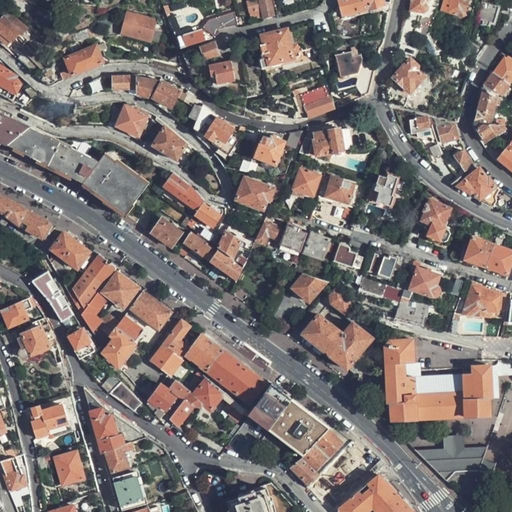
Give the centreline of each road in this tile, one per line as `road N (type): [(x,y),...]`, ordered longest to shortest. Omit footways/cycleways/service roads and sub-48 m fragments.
road 1 (residential): [(0,106),(66,132),(108,135),(220,200),(226,190),(212,153),(147,107),(128,97),(68,100),(55,91),(109,68),(144,66),(178,75),(229,117),(289,127),(379,97)]
road 2 (tertiary): [(0,168),(91,216),(335,400),(445,511)]
road 3 (residential): [(318,511),(275,471),(193,458),(108,400),(74,366)]
road 4 (residential): [(379,97),(416,164),(511,225)]
road 5 (residential): [(511,185),(475,147),(464,111),(472,83),(511,26)]
road 6 (residential): [(0,348),(37,511)]
road 7 (residential): [(111,511),(74,366)]
road 8 (residential): [(74,366),(46,301),(0,270)]
